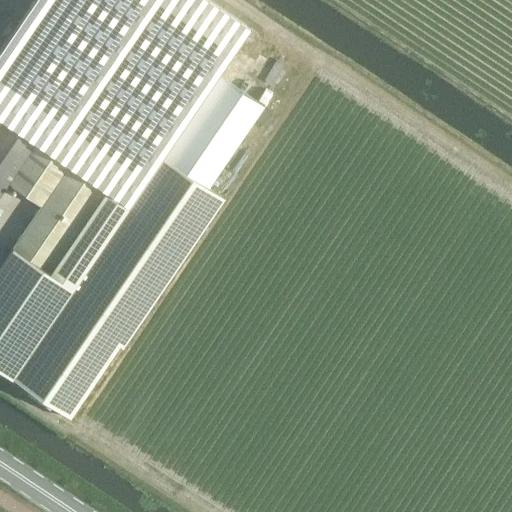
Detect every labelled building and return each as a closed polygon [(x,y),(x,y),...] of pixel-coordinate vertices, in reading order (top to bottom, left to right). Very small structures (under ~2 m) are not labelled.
[(0,117),(43,146),(141,0),(33,0),(0,49),(0,117)] [(210,0),(141,0),(43,146),(129,205),(161,157),(218,73),(249,26),(210,0)] [(218,73),(161,157),(209,189),(265,105),(218,73)] [(0,193),(8,182),(35,141),(0,117),(0,193)] [(43,146),(35,141),(8,182),(41,205),(0,264),(0,370),(69,417),(119,344),(122,347),(223,198),(209,189),(161,157),(129,205),(43,146)]
